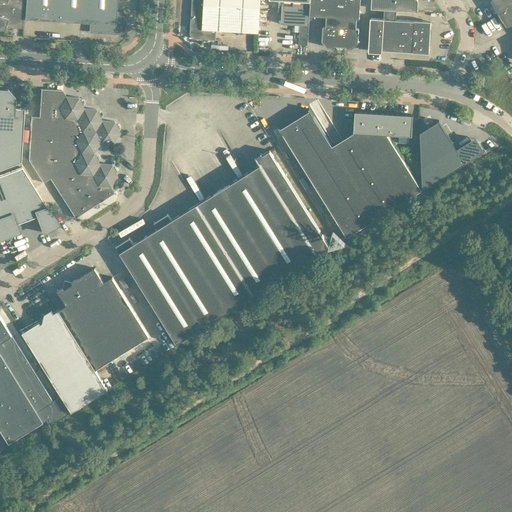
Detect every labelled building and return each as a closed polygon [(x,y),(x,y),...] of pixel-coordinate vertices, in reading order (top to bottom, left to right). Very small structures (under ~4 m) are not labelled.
[(0,0),(0,28),(4,30),(5,26),(22,27),(24,2),(0,0)] [(25,0),(25,18),(56,20),(56,0),(25,0)] [(56,0),(56,20),(91,23),(116,24),(116,12),(117,0),(56,0)] [(202,29),(204,0),(192,0),(190,34),(194,38),(216,40),(217,30),(202,29)] [(204,0),(202,29),(217,30),(219,30),(220,0),(204,0)] [(241,31),(243,0),(220,0),(219,30),(241,31)] [(260,0),(243,0),(241,31),(259,33),(260,0)] [(282,0),(281,23),(300,24),(299,44),(308,45),(310,15),(310,0),(282,0)] [(326,16),(326,26),(356,28),(357,18),(360,18),(360,0),(310,0),(310,15),(326,16)] [(372,0),(372,8),(385,0),(372,0)] [(385,0),(372,8),(385,9),(397,10),(417,11),(418,0),(385,0)] [(511,0),(490,0),(493,4),(498,13),(511,4),(511,0)] [(511,4),(498,13),(507,26),(511,24),(511,4)] [(396,19),(397,10),(385,9),(384,18),(382,49),(413,51),(415,20),(396,19)] [(116,24),(91,23),(91,31),(118,33),(121,33),(123,31),(124,29),(125,13),(116,12),(116,24)] [(382,50),(382,49),(384,18),(371,18),(369,49),(382,50)] [(430,21),(415,20),(413,51),(428,52),(430,21)] [(358,43),(359,39),(359,28),(356,28),(326,26),(323,26),(322,41),(327,46),(332,47),(335,45),(338,49),(341,50),(345,45),(347,48),(352,48),(358,43)] [(0,112),(24,114),(24,108),(15,107),(15,97),(8,88),(0,87),(0,112)] [(41,88),(39,116),(65,118),(59,107),(66,96),(63,90),(41,88)] [(79,97),(66,96),(59,107),(65,118),(77,119),(84,108),(82,105),(84,104),(81,100),(80,101),(79,97)] [(77,119),(82,130),(95,130),(102,120),(100,117),(102,116),(99,112),(98,113),(96,109),(84,108),(77,119)] [(413,115),(355,111),(356,109),(355,109),(354,119),(354,132),(333,145),(310,108),(309,109),(310,110),(281,128),(280,127),(279,127),(347,236),(422,190),(388,134),(412,136),(412,139),(413,126),(413,115)] [(0,168),(21,161),(24,114),(0,112),(0,168)] [(31,116),(30,138),(76,141),(82,130),(77,119),(65,118),(39,116),(31,116)] [(102,120),(95,130),(101,142),(113,143),(120,132),(119,129),(120,128),(117,124),(116,125),(114,121),(102,120)] [(439,120),(420,132),(423,189),(485,150),(484,150),(479,143),(476,138),(471,141),(458,150),(457,148),(439,120)] [(95,130),(82,130),(76,141),(82,152),(94,152),(96,150),(97,150),(100,146),(99,145),(101,142),(95,130)] [(74,162),(82,152),(76,141),(30,138),(29,159),(43,182),(50,178),(74,162)] [(116,246),(121,254),(177,342),(330,247),(275,158),(270,150),(262,154),(261,153),(255,157),(260,164),(172,219),(168,213),(154,222),(158,228),(134,243),(130,237),(116,246)] [(94,152),(82,152),(74,162),(80,173),(93,174),(99,163),(98,160),(99,159),(97,155),(96,156),(94,152)] [(94,177),(93,174),(80,173),(74,162),(50,178),(62,197),(94,177)] [(93,174),(98,185),(111,186),(118,176),(116,172),(117,171),(115,167),(114,168),(112,164),(99,163),(93,174)] [(22,167),(9,172),(27,219),(38,215),(44,232),(58,224),(48,206),(47,207),(22,167)] [(9,172),(0,175),(0,216),(7,235),(19,231),(16,223),(27,219),(9,172)] [(94,177),(62,197),(75,217),(114,193),(111,186),(98,185),(94,177)] [(150,336),(118,285),(113,277),(113,276),(104,282),(95,267),(72,282),(73,283),(64,289),(63,287),(58,290),(67,305),(61,309),(98,368),(150,336)] [(23,332),(62,395),(72,411),(72,412),(108,389),(96,369),(98,368),(61,309),(59,310),(55,312),(52,309),(45,313),(43,322),(41,323),(40,322),(23,332)] [(0,428),(9,443),(44,422),(47,420),(50,425),(72,412),(72,411),(62,395),(53,401),(0,314),(0,428)]
